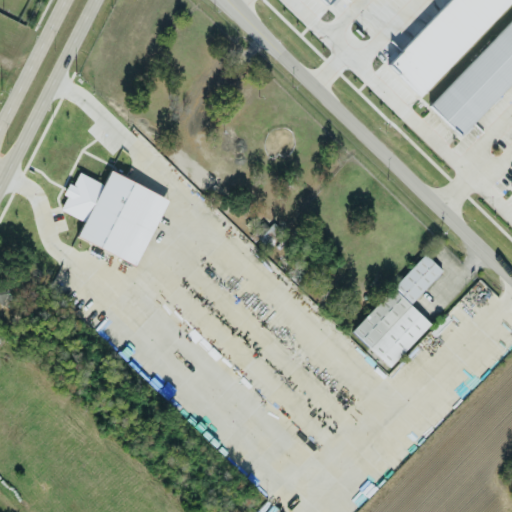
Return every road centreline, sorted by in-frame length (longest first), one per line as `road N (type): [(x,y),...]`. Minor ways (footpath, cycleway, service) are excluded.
road 1 (residential): [(511,277),(228,0)]
road 2 (tertiary): [(0,180),(92,0)]
road 3 (tertiary): [(62,0),(0,122)]
